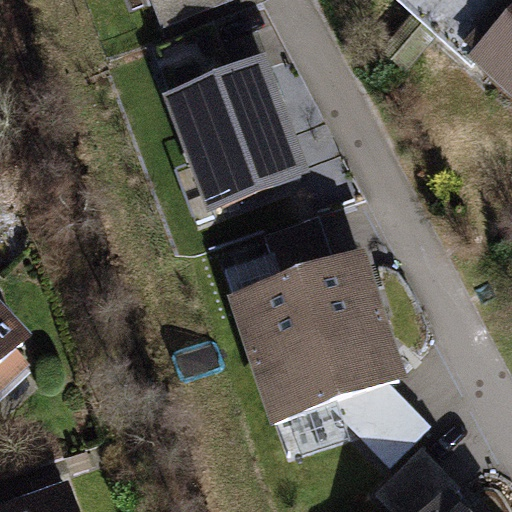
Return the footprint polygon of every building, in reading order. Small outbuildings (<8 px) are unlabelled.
[(473,77),(511,33),(511,0),(407,0),(397,13),(473,77)] [(511,33),(473,77),(511,113),(511,33)] [(263,62),(163,97),(203,212),(303,177),(263,62)] [(258,352),(382,315),(361,244),(236,280),(258,352)] [(0,299),(0,382),(42,345),(0,299)] [(279,423),(403,386),(382,315),(258,352),(279,423)] [(75,511),(64,484),(0,508),(0,511),(75,511)] [(460,511),(433,484),(404,511),(460,511)]
